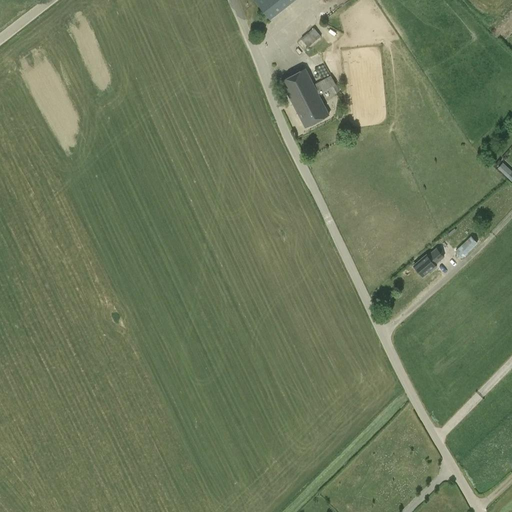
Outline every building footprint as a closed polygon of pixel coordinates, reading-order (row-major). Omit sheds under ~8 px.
[(254,0),(270,20),(295,0),(254,0)] [(308,46),(320,35),(313,27),(301,38),(308,46)] [(330,75),(313,85),(305,68),(281,81),(305,127),(317,121),(319,122),(323,120),(323,118),(329,115),(318,94),(329,87),(333,94),(339,91),(330,75)] [(497,167),(511,181),(511,171),(502,162),(497,167)] [(437,246),(426,255),(413,266),(423,277),(429,272),(430,273),(436,267),(435,265),(444,257),(444,256),(452,248),(446,241),(452,235),(453,238),(471,223),(467,218),(449,232),(448,232),(446,234),(445,232),(433,243),(437,246)] [(474,234),(471,236),(455,251),(461,258),(478,243),(477,243),(480,240),(474,234)]
